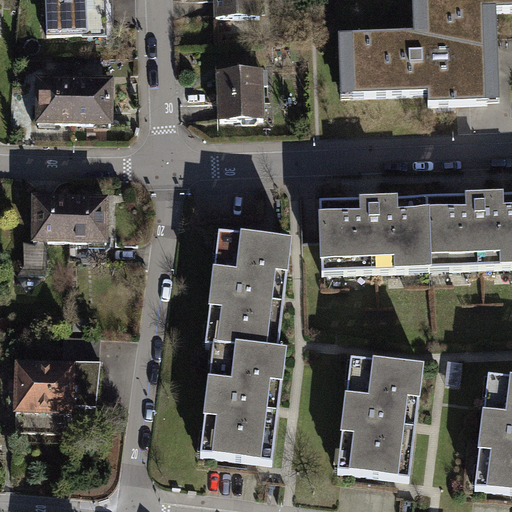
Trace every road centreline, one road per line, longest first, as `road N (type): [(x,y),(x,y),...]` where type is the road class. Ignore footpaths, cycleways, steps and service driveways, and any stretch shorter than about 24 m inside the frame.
road 1 (residential): [(511,151),(163,170)]
road 2 (residential): [(163,170),(164,231),(123,511)]
road 3 (residential): [(157,0),(163,170)]
road 4 (residential): [(163,170),(0,167)]
